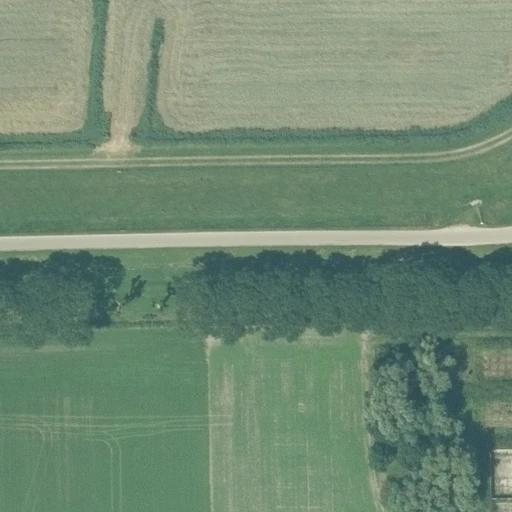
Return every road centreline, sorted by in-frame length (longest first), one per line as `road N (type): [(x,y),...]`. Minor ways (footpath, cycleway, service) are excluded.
road 1 (track): [(0,170),(461,161),(511,130)]
road 2 (unclassified): [(511,235),(0,247)]
